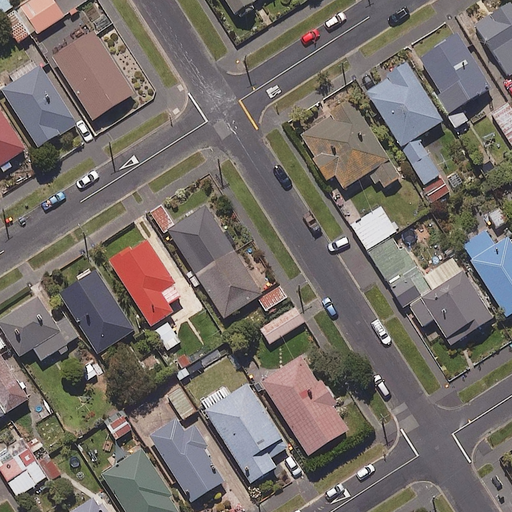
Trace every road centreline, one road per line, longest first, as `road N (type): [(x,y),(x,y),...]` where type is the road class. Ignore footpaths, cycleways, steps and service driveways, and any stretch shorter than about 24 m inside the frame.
road 1 (residential): [(435,444),(225,110)]
road 2 (residential): [(225,110),(0,253)]
road 3 (residential): [(397,0),(225,110)]
road 4 (residential): [(225,110),(154,0)]
road 5 (residential): [(331,511),(435,444)]
